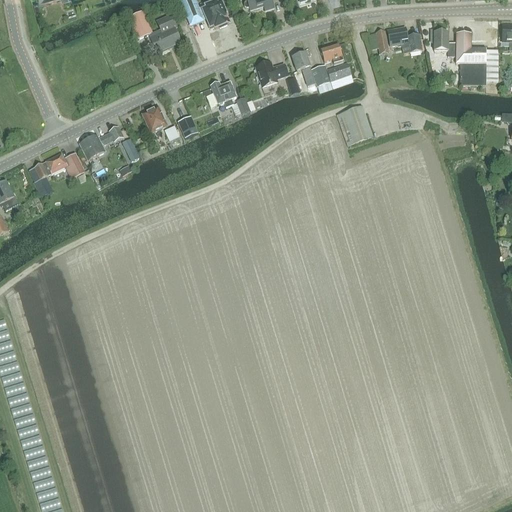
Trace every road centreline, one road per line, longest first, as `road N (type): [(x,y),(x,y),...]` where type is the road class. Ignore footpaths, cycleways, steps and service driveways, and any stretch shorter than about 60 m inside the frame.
road 1 (unknown): [(354,19),(374,106),(313,124),(225,187),(136,220),(0,296)]
road 2 (tertiary): [(60,139),(261,47),(341,22),(393,11),(511,10)]
road 3 (residential): [(60,139),(24,63),(8,0)]
